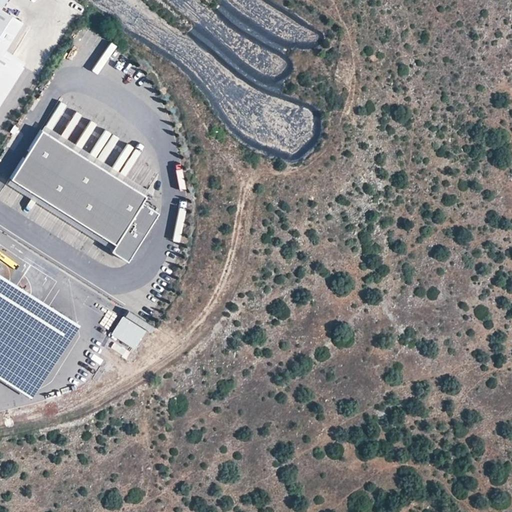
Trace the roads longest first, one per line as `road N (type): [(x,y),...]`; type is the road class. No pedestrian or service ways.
road 1 (unknown): [(0,181),(48,99),(75,76),(106,81),(164,143),(176,189),(173,223),(156,262),(134,282),(107,281),(16,211)]
road 2 (unknown): [(0,239),(73,288),(85,318),(50,392),(34,404),(0,406)]
